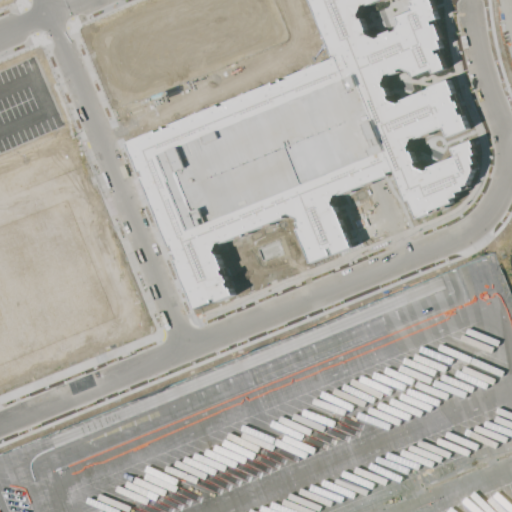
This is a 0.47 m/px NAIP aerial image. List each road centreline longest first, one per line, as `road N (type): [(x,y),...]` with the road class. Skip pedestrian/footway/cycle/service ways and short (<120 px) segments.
road 1 (residential): [(469,0),(507,156),(486,213),(443,243),(184,349)]
road 2 (residential): [(41,0),(184,349)]
